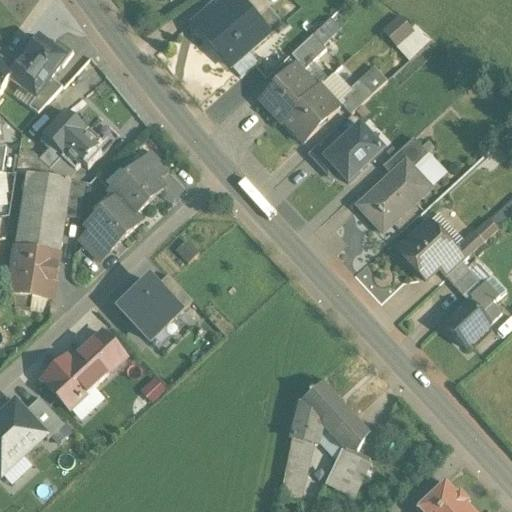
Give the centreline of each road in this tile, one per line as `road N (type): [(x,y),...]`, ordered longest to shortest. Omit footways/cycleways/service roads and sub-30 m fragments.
road 1 (tertiary): [(511,483),(231,177)]
road 2 (residential): [(231,177),(0,384)]
road 3 (tertiary): [(231,177),(88,0)]
